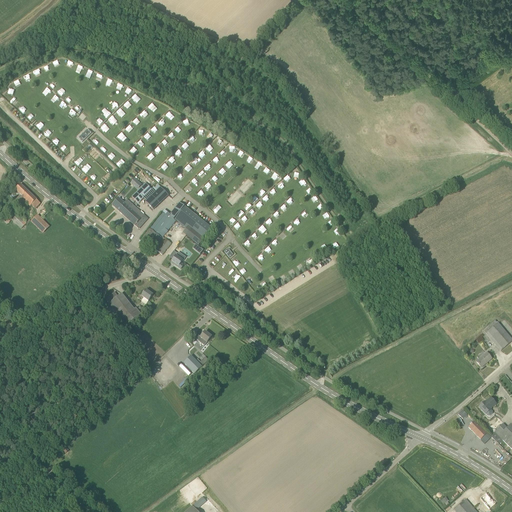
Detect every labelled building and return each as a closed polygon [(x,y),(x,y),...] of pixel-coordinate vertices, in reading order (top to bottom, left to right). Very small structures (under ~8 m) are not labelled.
[(136,104),(140,100),(135,94),(131,98),(136,104)] [(153,113),(157,109),(152,103),(147,107),(153,113)] [(144,110),(140,114),(145,120),(149,116),(144,110)] [(112,116),(108,120),(113,126),(117,122),(112,116)] [(133,120),(136,127),(142,125),(140,120),(138,121),(137,118),(133,120)] [(158,123),(163,128),(167,125),(161,119),(158,123)] [(125,129),(130,135),(134,131),(129,125),(125,129)] [(178,126),(175,129),(180,135),(183,132),(178,126)] [(117,137),(125,144),(129,140),(121,133),(117,137)] [(202,161),(206,157),(202,152),(198,156),(202,161)] [(172,157),(168,160),(173,166),(177,162),(172,157)] [(166,173),(170,169),(164,164),(161,168),(166,173)] [(188,166),(184,169),(189,174),(193,171),(188,166)] [(177,177),(181,182),(186,178),(181,173),(177,177)] [(277,185),(282,191),(286,187),(281,181),(277,185)] [(40,204),(37,200),(20,184),(15,190),(21,195),(13,203),(17,208),(23,202),(33,211),(40,204)] [(143,198),(152,190),(146,184),(132,198),(138,204),(140,201),(138,199),(141,196),(143,198)] [(154,188),(157,191),(146,202),(154,210),(168,196),(160,187),(158,185),(154,188)] [(287,201),(293,207),(297,203),(291,198),(287,201)] [(124,204),(118,199),(112,206),(135,226),(144,216),(127,201),(124,204)] [(174,220),(184,207),(179,203),(170,214),(168,216),(169,216),(174,220)] [(174,220),(176,221),(186,229),(189,227),(191,229),(186,236),(198,246),(212,230),(184,207),(174,220)] [(163,238),(176,221),(174,220),(169,216),(168,217),(163,213),(140,241),(154,252),(156,250),(162,255),(171,244),(163,238)] [(26,224),(22,219),(24,217),(21,215),(19,217),(17,215),(12,220),(21,229),(26,224)] [(8,225),(12,220),(8,216),(4,221),(8,225)] [(41,232),(47,225),(37,216),(31,222),(41,232)] [(224,252),(229,259),(232,256),(227,250),(224,252)] [(186,258),(178,253),(177,254),(174,252),(170,258),(173,260),(172,262),(175,264),(174,266),(180,270),(183,266),(181,264),(182,261),(183,262),(186,258)] [(144,298),(148,302),(153,296),(146,291),(142,296),(140,295),(137,298),(141,302),(144,298)] [(122,294),(118,297),(109,304),(126,327),(141,315),(136,309),(134,310),(122,294)] [(492,329),(486,334),(501,352),(511,342),(511,340),(498,324),(497,324),(492,329)] [(212,337),(205,332),(200,338),(198,336),(196,340),(201,343),(204,346),(207,343),(212,337)] [(199,364),(189,353),(181,360),(191,371),(199,364)] [(487,353),(476,362),(481,368),(492,359),(487,353)] [(205,357),(199,362),(201,366),(207,360),(205,357)] [(492,412),(491,410),(490,409),(496,404),(491,398),(485,403),(485,402),(479,407),(485,415),(487,417),(489,417),(492,414),(492,412)] [(487,433),(475,421),(469,428),(480,440),(487,433)] [(509,428),(507,429),(503,425),(494,433),(495,433),(491,437),(498,445),(503,441),(511,450),(511,425),(509,428)] [(486,494),(480,499),(489,510),(495,505),(486,494)] [(454,510),(455,511),(476,511),(466,500),(454,510)]
